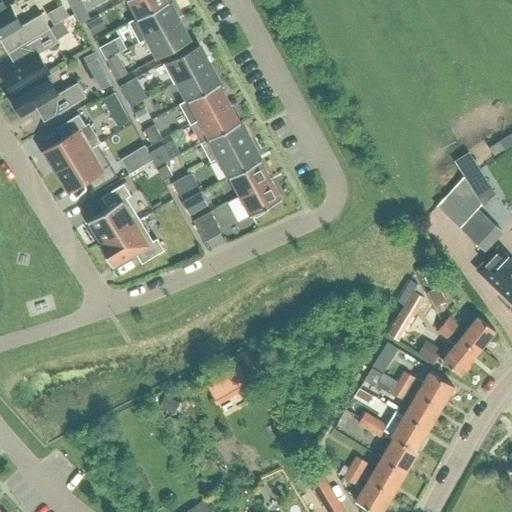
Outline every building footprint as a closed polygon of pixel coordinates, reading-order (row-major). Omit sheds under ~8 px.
[(126,0),(136,17),(136,18),(168,1),(166,0),(126,0)] [(138,42),(147,38),(147,37),(178,20),(168,1),(136,18),(136,17),(127,22),(138,42)] [(0,41),(6,52),(49,27),(41,13),(20,25),(9,6),(6,8),(0,11),(0,41)] [(54,24),(61,20),(67,16),(62,6),(48,13),(54,24)] [(85,21),(90,32),(103,25),(98,14),(85,21)] [(54,24),(49,27),(56,39),(68,32),(61,20),(54,24)] [(147,37),(147,38),(157,57),(188,40),(178,20),(147,37)] [(1,74),(12,93),(13,94),(45,74),(46,75),(49,73),(37,54),(58,42),(56,39),(49,27),(6,52),(14,66),(1,74)] [(99,47),(106,59),(121,51),(114,39),(99,47)] [(173,84),(177,81),(208,64),(198,44),(162,63),(173,84)] [(106,59),(105,60),(110,68),(115,79),(115,78),(126,73),(117,53),(106,59)] [(97,56),(85,62),(100,90),(111,83),(97,56)] [(177,81),(187,99),(187,100),(218,83),(208,64),(177,81)] [(13,94),(12,93),(9,95),(12,100),(11,100),(18,111),(18,110),(21,115),(35,108),(43,121),(85,96),(77,81),(56,93),(46,75),(45,74),(13,94)] [(147,97),(136,77),(120,85),(130,105),(147,97)] [(189,124),(198,119),(197,119),(229,102),(218,83),(187,100),(187,99),(178,103),(189,124)] [(114,92),(102,98),(117,126),(129,120),(114,92)] [(198,119),(189,124),(199,142),(208,138),(239,121),(229,102),(197,119),(198,119)] [(139,121),(148,116),(143,106),(133,111),(139,121)] [(43,149),(56,170),(92,147),(80,128),(84,125),(78,114),(56,128),(62,138),(43,149)] [(210,161),(218,157),(249,140),(239,121),(208,138),(199,142),(210,161)] [(143,129),(151,143),(161,137),(154,124),(143,129)] [(492,139),(476,149),(495,179),(511,168),(492,139)] [(218,157),(228,176),(260,159),(249,140),(218,157)] [(148,152),(155,165),(169,158),(162,145),(148,152)] [(92,147),(56,170),(68,190),(87,178),(93,189),(115,175),(108,164),(104,167),(92,147)] [(468,151),(454,161),(481,204),(496,194),(468,151)] [(228,176),(239,195),(270,178),(260,159),(228,176)] [(172,175),(166,165),(157,170),(163,180),(172,175)] [(172,183),(178,195),(197,185),(191,172),(172,183)] [(270,178),(239,195),(249,215),(253,213),(255,216),(266,210),(264,206),(280,198),(270,178)] [(97,243),(98,244),(138,219),(125,198),(129,195),(122,183),(100,197),(107,208),(86,221),(100,242),(97,243)] [(182,201),(189,215),(208,205),(200,191),(182,201)] [(482,217),(509,238),(511,233),(511,201),(502,193),(482,217)] [(484,222),(477,209),(460,227),(470,237),(472,235),(484,248),(497,233),(484,222)] [(192,220),(204,241),(221,231),(210,210),(192,220)] [(138,219),(98,244),(112,266),(134,252),(141,263),(163,249),(156,238),(152,240),(138,219)] [(180,259),(198,251),(190,237),(173,245),(180,259)] [(493,252),(477,269),(486,277),(485,279),(511,304),(511,268),(505,262),(511,255),(500,245),(493,252)] [(420,282),(416,284),(410,280),(402,290),(395,303),(401,307),(386,332),(397,340),(415,313),(418,305),(417,301),(426,297),(420,282)] [(448,317),(442,324),(476,353),(494,331),(477,317),(465,330),(448,317)] [(436,332),(453,346),(441,360),(459,374),(476,353),(442,324),(436,332)] [(441,349),(425,339),(416,354),(433,363),(441,349)] [(239,363),(204,382),(216,404),(250,384),(239,363)] [(374,386),(375,386),(382,373),(372,367),(364,380),(374,386)] [(402,370),(396,381),(440,406),(452,385),(429,371),(423,380),(402,370)] [(389,393),(409,404),(403,414),(427,427),(440,406),(396,381),(389,393)] [(365,412),(360,418),(382,431),(386,424),(374,417),(365,412)] [(414,449),(414,448),(427,427),(403,414),(390,435),(414,449)] [(356,425),(378,437),(382,431),(360,418),(356,425)] [(389,444),(380,458),(404,472),(417,450),(414,448),(414,449),(390,435),(392,437),(389,444)] [(355,455),(347,468),(359,475),(367,462),(355,455)] [(380,458),(376,467),(368,480),(392,494),(404,472),(380,458)] [(342,477),(353,485),(359,475),(347,468),(342,477)] [(344,511),(319,471),(307,478),(311,487),(326,511),(344,511)] [(373,511),(381,511),(392,494),(368,480),(356,502),(373,511)] [(213,511),(205,499),(184,511),(213,511)]
